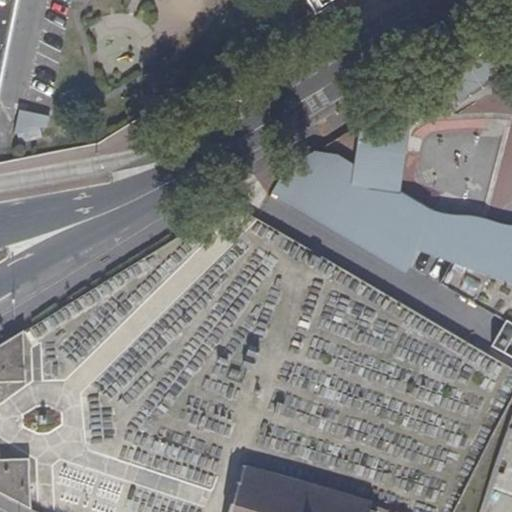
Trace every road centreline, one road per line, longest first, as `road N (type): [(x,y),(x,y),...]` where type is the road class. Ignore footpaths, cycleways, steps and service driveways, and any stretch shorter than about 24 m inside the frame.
road 1 (secondary): [(110,211),(467,0)]
road 2 (secondary): [(0,279),(110,211)]
